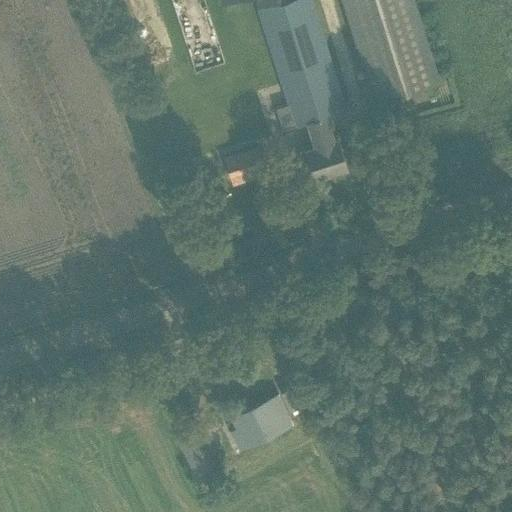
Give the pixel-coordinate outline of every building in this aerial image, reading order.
[(286,0),(272,4),(258,9),(276,67),(289,105),(277,109),(283,129),(295,125),(307,121),(315,146),(305,149),(314,178),(346,167),(337,137),(333,139),(326,115),(329,114),(345,109),(339,90),(310,0),(286,0)] [(342,0),(374,100),(438,79),(413,0),(342,0)] [(243,152),(250,175),(270,169),(263,145),(243,152)] [(276,393),(229,416),(235,428),(229,430),(239,450),(240,449),(291,425),(284,409),(277,394),(276,393)] [(213,466),(197,433),(179,441),(194,474),(213,466)]
